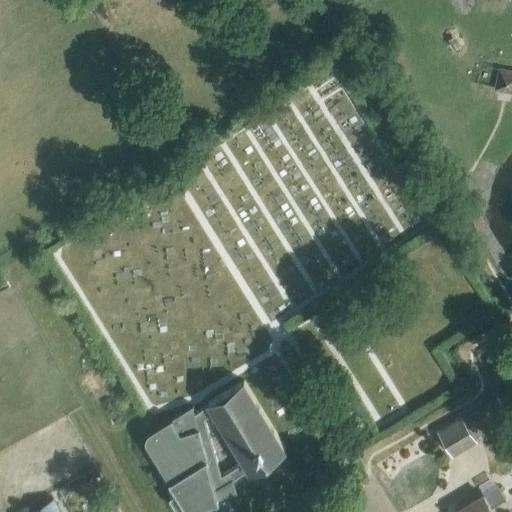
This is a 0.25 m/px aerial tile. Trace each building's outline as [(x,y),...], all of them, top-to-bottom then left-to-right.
[(493,86),(511,90),(511,69),(498,66),(493,86)] [(243,462),(247,470),(249,472),(286,450),(244,382),(208,404),(213,413),(243,462)] [(215,489),(247,470),(243,462),(221,475),(204,418),(213,413),(208,404),(202,408),(194,413),(192,406),(149,431),(148,433),(147,434),(147,435),(146,437),(145,440),(146,441),(146,443),(147,444),(175,493),(170,497),(178,511),(188,508),(190,511),(189,511),(232,511),(228,498),(219,501),(215,489)] [(438,433),(451,455),(475,441),(462,418),(438,433)] [(484,494),(455,511),(454,511),(495,511),(492,507),(506,499),(498,487),(485,495),(484,494)] [(60,511),(54,499),(29,511),(60,511)] [(97,511),(119,511),(113,501),(97,511)]
